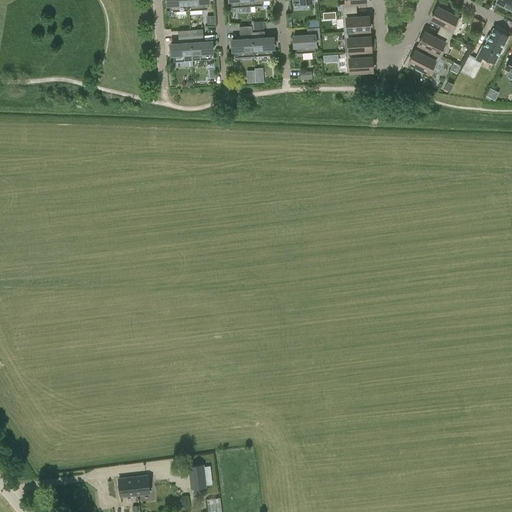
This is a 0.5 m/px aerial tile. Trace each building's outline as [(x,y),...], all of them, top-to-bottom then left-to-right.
[(188,0),(169,0),(169,2),(168,2),(168,5),(170,5),(170,11),(189,10),(188,0)] [(188,0),(189,10),(208,9),(207,3),(208,2),(208,0),(188,0)] [(342,11),(357,10),(356,0),(363,0),(345,0),(345,3),(342,4),(342,11)] [(438,30),(451,37),(460,18),(451,13),(452,11),(447,8),(445,10),(437,6),(432,17),(442,22),(438,30)] [(344,31),(358,30),(358,31),(370,30),(369,18),(357,19),(357,10),(342,11),(344,31)] [(474,17),(469,26),(480,31),(484,22),(474,17)] [(253,21),(254,29),(264,29),(263,21),(253,21)] [(296,47),(296,53),(315,52),(315,50),(318,50),(317,45),(315,45),(315,39),(320,39),(319,27),(307,28),(307,34),(294,35),(294,38),(295,38),(295,44),(294,44),(295,47),(296,47)] [(482,46),(478,54),(494,62),(499,54),(501,53),(502,51),(503,49),(504,47),(504,44),(508,36),(493,28),(484,47),(482,46)] [(349,51),(359,51),(371,50),(370,39),(359,40),(358,31),(358,30),(344,31),(344,38),(348,38),(349,51)] [(426,48),(441,56),(441,55),(438,54),(444,42),(447,44),(451,37),(438,30),(434,39),(423,34),(418,44),(426,48)] [(252,32),(253,56),(272,54),(272,48),(273,48),(273,45),(272,45),(271,39),(272,39),(272,36),(265,37),(264,31),(252,32)] [(252,32),(239,33),(240,38),(232,39),(232,42),(234,42),(234,48),(233,48),(233,51),(234,51),(235,57),(253,56),(252,32)] [(203,35),(191,36),(192,60),(211,59),(211,52),(212,52),(212,49),(210,49),(210,44),(211,43),(211,40),(203,41),(203,35)] [(191,36),(178,37),(179,43),(171,43),(171,46),(172,46),(173,52),(172,52),(172,55),(173,55),(173,61),(192,60),(191,36)] [(426,48),(422,57),(414,52),(408,63),(416,67),(415,69),(421,72),(422,70),(431,74),(441,56),(426,48)] [(359,51),(349,51),(345,51),(346,72),(372,71),(372,59),(360,60),(359,51)] [(479,60),(469,55),(461,71),(471,76),(479,60)] [(255,74),(256,82),(264,81),(263,74),(255,74)] [(450,91),(453,84),(448,81),(444,88),(450,91)] [(490,87),(486,95),(495,99),(499,91),(490,87)] [(188,465),(191,489),(207,487),(204,463),(188,465)] [(119,478),(121,496),(149,493),(147,475),(119,478)] [(207,499),(208,511),(221,511),(220,497),(207,499)]
